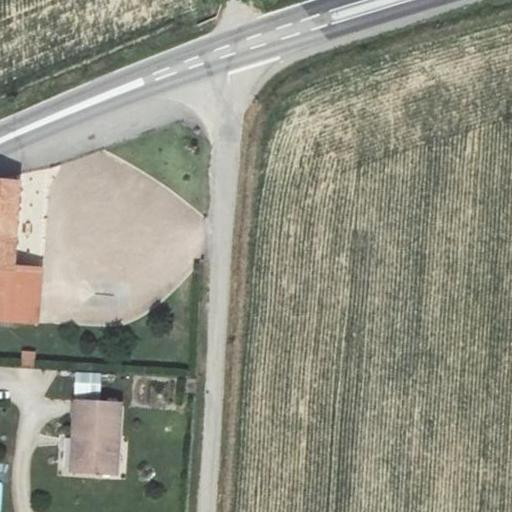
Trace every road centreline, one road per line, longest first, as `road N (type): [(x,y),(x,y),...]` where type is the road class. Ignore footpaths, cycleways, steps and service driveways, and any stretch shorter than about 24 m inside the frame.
road 1 (unclassified): [(225,51),(205,511)]
road 2 (secondary): [(0,140),(225,51)]
road 3 (secondary): [(225,51),(391,0)]
